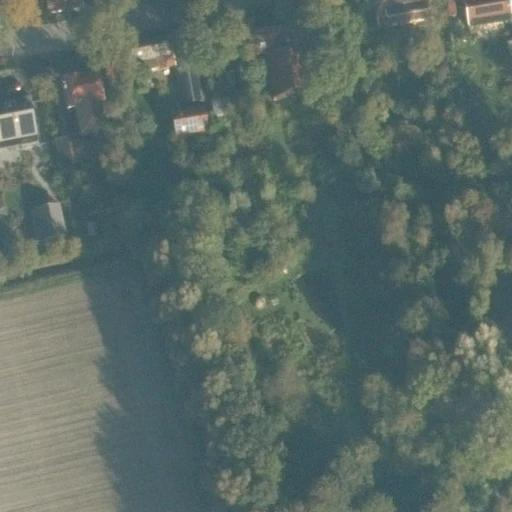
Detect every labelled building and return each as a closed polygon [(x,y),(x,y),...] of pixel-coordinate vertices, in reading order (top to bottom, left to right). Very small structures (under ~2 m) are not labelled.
[(45,0),(48,16),(83,10),(80,0),(45,0)] [(439,19),(435,0),(372,0),(378,29),(414,22),(415,24),(439,19)] [(462,0),(463,7),(465,7),(468,31),(511,24),(511,18),(509,0),(462,0)] [(294,49),(291,29),(248,36),(251,59),(267,57),(273,102),(317,94),(310,46),(294,49)] [(174,59),(170,39),(122,49),(126,69),(128,78),(175,68),(174,59)] [(237,100),(233,75),(207,79),(214,121),(235,117),(233,101),(237,100)] [(203,105),(198,76),(176,80),(181,109),(203,105)] [(109,133),(98,80),(62,87),(68,114),(76,112),(81,138),(109,133)] [(390,93),(372,82),(362,99),(368,102),(363,110),(372,115),(376,107),(380,110),(390,93)] [(42,148),(36,108),(0,113),(0,147),(23,144),(24,151),(42,148)] [(437,122),(452,119),(450,109),(435,113),(437,122)] [(210,140),(205,110),(171,115),(176,145),(210,140)] [(53,144),(59,174),(68,219),(82,217),(67,141),(53,144)] [(66,240),(59,208),(46,211),(50,231),(40,233),(42,245),(66,240)] [(152,222),(165,218),(163,209),(150,213),(152,222)]
